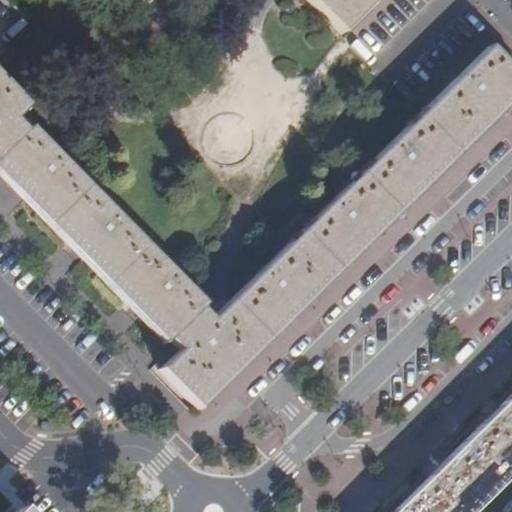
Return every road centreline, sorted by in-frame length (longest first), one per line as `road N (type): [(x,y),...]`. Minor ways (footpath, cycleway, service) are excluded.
road 1 (residential): [(232,498),(285,464),(511,240)]
road 2 (residential): [(0,433),(38,457),(144,448),(193,498)]
